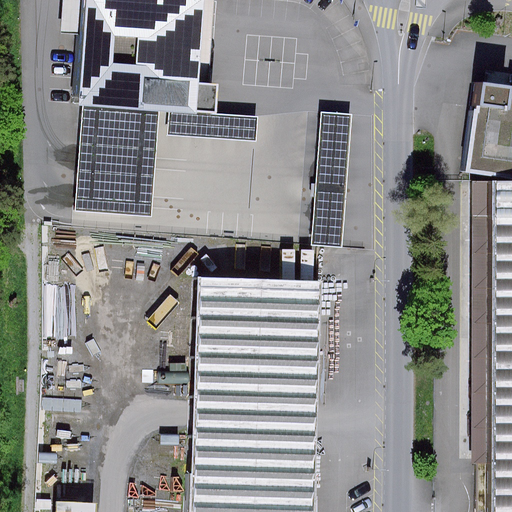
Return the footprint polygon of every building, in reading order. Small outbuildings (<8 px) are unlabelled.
[(209,83),(214,0),(65,0),(63,34),(84,35),(79,105),(83,106),(76,211),(152,216),(159,112),(169,113),(167,136),(257,143),(259,116),(219,114),(221,84),(209,83)] [(468,101),(468,105),(466,104),(457,168),(506,175),(506,177),(481,177),(480,511),(511,511),(511,82),(506,82),(504,89),(495,88),(496,82),(467,78),(464,100),(468,101)] [(353,115),(321,112),(311,247),(342,249),(353,115)] [(316,511),(324,280),(197,275),(189,511),(316,511)] [(84,427),(87,371),(53,369),(53,382),(43,381),(41,411),(52,412),(51,425),(84,427)]
